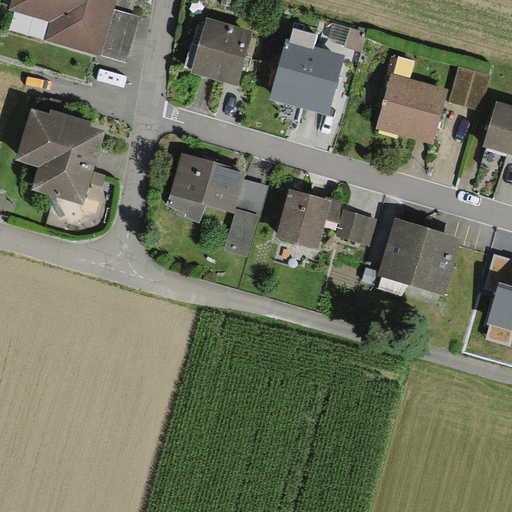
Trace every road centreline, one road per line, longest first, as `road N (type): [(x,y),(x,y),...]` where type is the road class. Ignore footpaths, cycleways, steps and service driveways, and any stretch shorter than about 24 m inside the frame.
road 1 (residential): [(119,270),(511,375)]
road 2 (residential): [(148,111),(511,217)]
road 3 (residential): [(119,270),(148,111)]
road 4 (residential): [(0,238),(119,270)]
